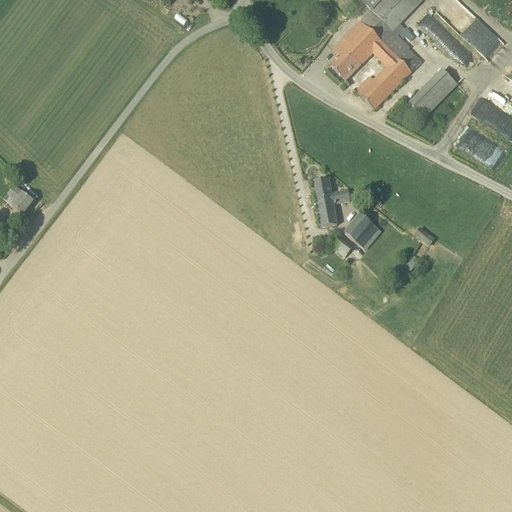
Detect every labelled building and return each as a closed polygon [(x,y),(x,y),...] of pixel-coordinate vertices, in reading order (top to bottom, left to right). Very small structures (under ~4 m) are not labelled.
[(381,0),(360,23),(344,40),(333,52),(339,58),(329,68),(345,84),(373,55),(387,70),(373,83),(369,78),(354,93),(374,112),(421,64),(415,58),(408,50),(409,49),(393,32),(424,0),(381,0)] [(403,111),(414,123),(452,88),(441,76),(403,111)] [(330,196),(328,181),(312,184),(320,230),(337,227),(333,206),(349,204),(347,193),(330,196)] [(22,217),(32,203),(15,190),(7,199),(15,205),(12,209),(22,217)] [(359,247),(375,229),(359,216),(344,234),(359,247)] [(428,247),(434,240),(420,229),(414,236),(428,247)] [(344,259),(351,250),(336,238),(329,247),(344,259)] [(410,273),(419,262),(412,256),(403,267),(410,273)]
